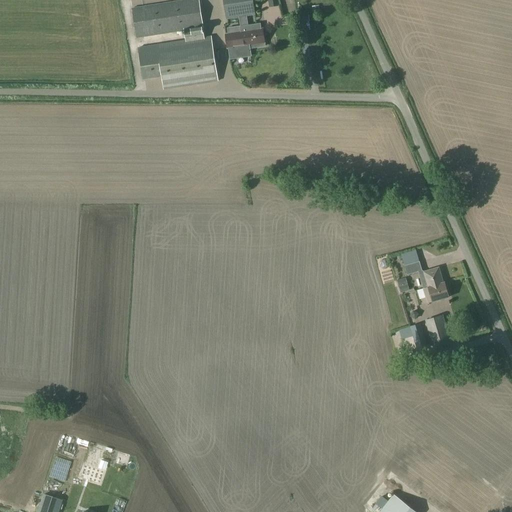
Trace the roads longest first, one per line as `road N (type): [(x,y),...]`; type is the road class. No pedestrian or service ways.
road 1 (unclassified): [(0,94),(398,98)]
road 2 (unclassified): [(511,356),(398,98)]
